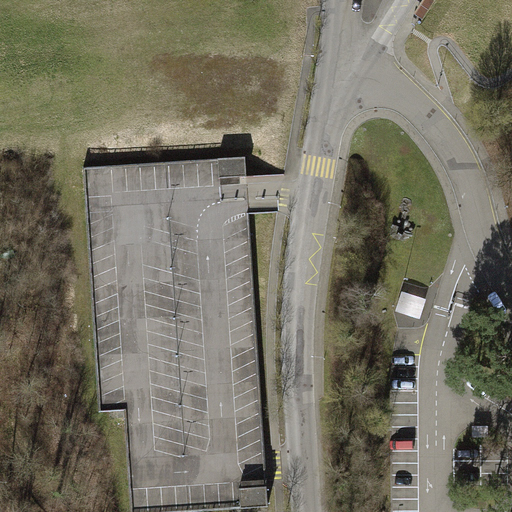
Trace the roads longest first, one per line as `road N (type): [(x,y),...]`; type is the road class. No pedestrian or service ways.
road 1 (residential): [(332,99),(302,293),(304,511)]
road 2 (residential): [(332,99),(379,88),(403,92),(434,124),(511,287)]
road 3 (residential): [(332,99),(406,0)]
